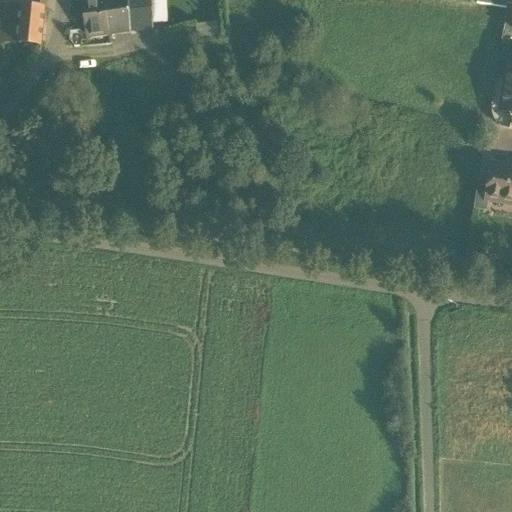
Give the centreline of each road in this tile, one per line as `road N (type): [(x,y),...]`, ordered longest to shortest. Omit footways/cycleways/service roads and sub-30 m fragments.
road 1 (residential): [(0,232),(417,290)]
road 2 (residential): [(425,511),(417,290)]
road 3 (residential): [(61,0),(57,49),(0,114)]
